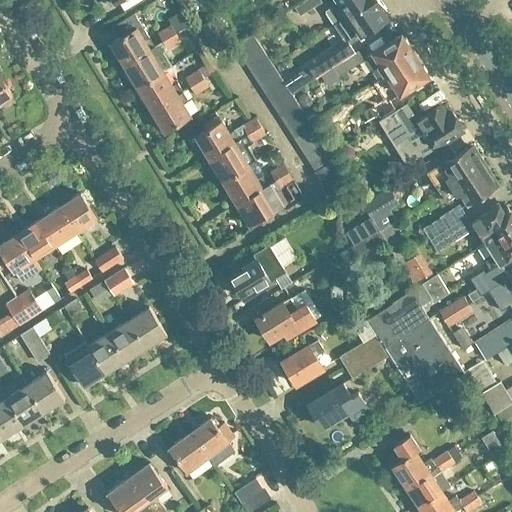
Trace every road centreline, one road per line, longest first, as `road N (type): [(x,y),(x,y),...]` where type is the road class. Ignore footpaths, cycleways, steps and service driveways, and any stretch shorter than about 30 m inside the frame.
road 1 (residential): [(219,368),(70,124)]
road 2 (residential): [(0,502),(219,368)]
road 3 (residential): [(307,511),(219,368)]
road 4 (residential): [(511,163),(448,68),(484,47)]
road 5 (residential): [(70,124),(0,4)]
